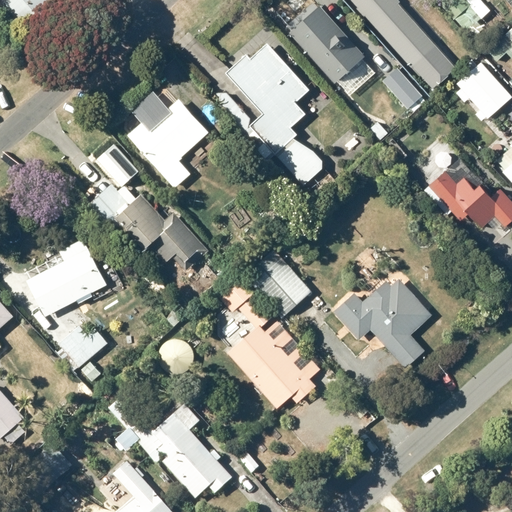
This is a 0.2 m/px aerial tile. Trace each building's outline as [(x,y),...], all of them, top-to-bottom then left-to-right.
[(0,0),(0,1),(27,31),(59,2),(57,0),(0,0)] [(439,42),(402,0),(358,0),(414,64),(439,42)] [(491,14),(477,0),(446,0),(439,7),(468,36),(491,14)] [(379,70),(320,3),(291,29),(350,96),(379,70)] [(511,25),(492,44),(508,60),(511,55),(511,25)] [(310,90),(267,41),(231,72),(266,112),(251,125),(276,152),(299,132),(293,125),(308,111),(299,100),(310,90)] [(511,99),(511,90),(479,54),(454,77),(492,118),(511,99)] [(422,96),(398,67),(381,80),(405,110),(422,96)] [(208,130),(180,99),(169,110),(152,91),(128,112),(137,123),(127,132),(175,186),(191,173),(177,158),(208,130)] [(277,155),(303,182),(322,164),(296,137),(277,155)] [(511,182),(511,138),(490,159),(511,182)] [(447,165),(427,185),(449,207),(457,199),(483,225),(496,213),(507,225),(511,220),(511,202),(499,189),(492,192),(467,167),(458,176),(447,165)] [(127,206),(109,187),(92,202),(121,233),(128,230),(147,253),(151,245),(180,276),(209,249),(174,210),(166,218),(142,192),(127,206)] [(109,284),(86,237),(57,250),(65,259),(28,276),(46,314),(109,284)] [(314,291),(276,249),(245,276),(284,318),(314,291)] [(222,353),(277,410),(291,397),(300,406),(336,372),(284,318),(245,276),(241,271),(213,298),(227,313),(234,306),(251,325),(222,353)] [(350,287),(327,310),(356,338),(371,331),(406,367),(424,350),(407,333),(429,312),(397,280),(387,283),(382,278),(362,298),(350,287)] [(0,328),(13,317),(0,301),(0,348),(3,346),(0,341),(0,328)] [(110,343),(86,318),(59,345),(82,369),(94,358),(110,343)] [(82,369),(100,385),(111,372),(94,358),(82,369)] [(0,440),(27,416),(0,386),(0,440)] [(216,492),(233,477),(208,450),(218,441),(186,405),(157,431),(126,396),(109,411),(188,500),(205,486),(216,492)] [(72,466),(44,440),(14,472),(41,498),(72,466)] [(174,511),(127,462),(112,476),(135,501),(123,511),(174,511)]
